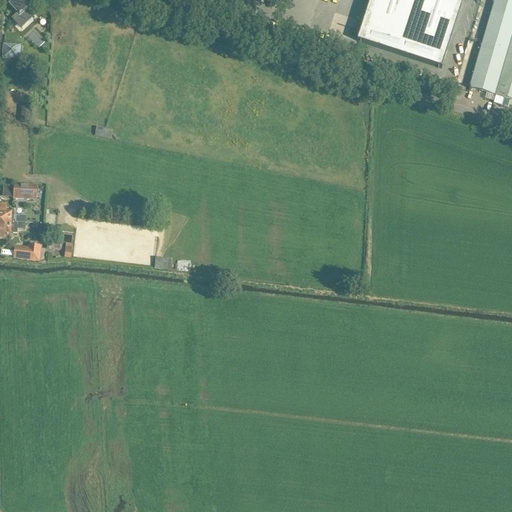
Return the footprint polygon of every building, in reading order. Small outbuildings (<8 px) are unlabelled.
[(11,0),(8,3),(17,14),(11,19),(12,19),(13,20),(21,28),(33,17),(34,18),(34,17),(27,10),(26,9),(32,4),(30,1),(30,0),(11,0)] [(370,0),(357,41),(442,69),(464,0),(370,0)] [(495,96),(511,38),(511,1),(507,0),(495,0),(469,89),(495,96)] [(25,33),(37,21),(34,19),(23,31),(25,33)] [(38,22),(26,34),(39,47),(45,41),(42,37),(47,31),(38,22)] [(511,101),(511,38),(495,96),(511,101)] [(2,58),(2,59),(3,59),(19,60),(19,61),(20,61),(20,60),(21,48),(21,47),(20,47),(4,46),(3,46),(2,58)] [(20,118),(20,122),(29,123),(30,105),(21,104),(20,118)] [(99,127),(98,136),(114,138),(115,129),(99,127)] [(36,200),(37,186),(14,185),(13,199),(36,200)] [(16,212),(5,211),(5,205),(0,204),(0,221),(18,223),(26,223),(26,217),(15,216),(16,212)] [(17,233),(18,223),(0,221),(0,238),(4,239),(4,233),(17,233)] [(39,263),(41,247),(28,245),(28,248),(16,247),(14,259),(39,263)] [(158,257),(157,268),(173,271),(175,259),(158,257)]
